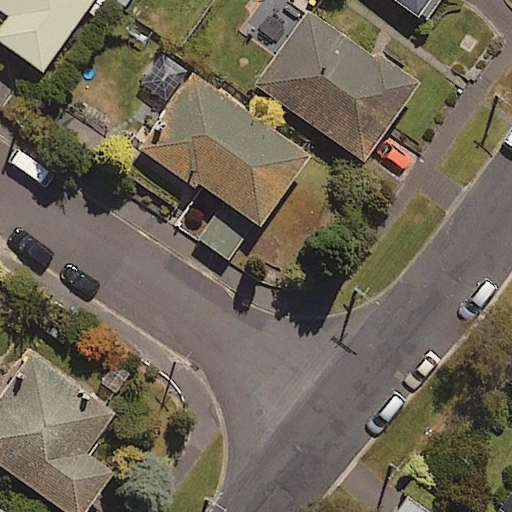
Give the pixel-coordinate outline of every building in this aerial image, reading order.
[(101,0),(0,0),(0,12),(14,22),(0,42),(0,45),(46,78),(101,0)] [(448,0),(390,0),(429,27),(448,0)] [(420,94),(312,18),(261,91),(369,167),(420,94)] [(313,169),(198,82),(148,146),(263,234),(313,169)] [(250,233),(219,212),(199,241),(231,262),(250,233)] [(119,420),(34,360),(0,408),(0,467),(62,511),(97,511),(120,481),(90,460),(119,420)] [(511,511),(511,465),(489,499),(507,511),(511,511)]
